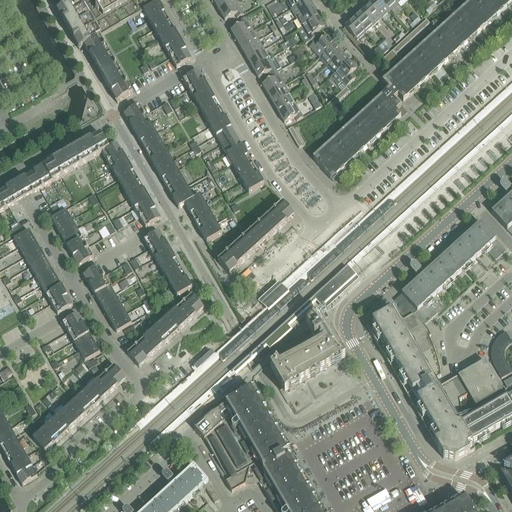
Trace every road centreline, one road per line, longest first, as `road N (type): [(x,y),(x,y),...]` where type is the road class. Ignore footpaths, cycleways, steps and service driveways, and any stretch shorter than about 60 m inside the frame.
road 1 (tertiary): [(416,456),(351,343),(347,318),(470,199)]
road 2 (residential): [(337,207),(511,54)]
road 3 (residential): [(10,175),(203,62)]
road 4 (residential): [(316,227),(270,176),(203,62)]
road 5 (residential): [(337,207),(294,160),(229,46)]
road 6 (residential): [(19,501),(145,389)]
